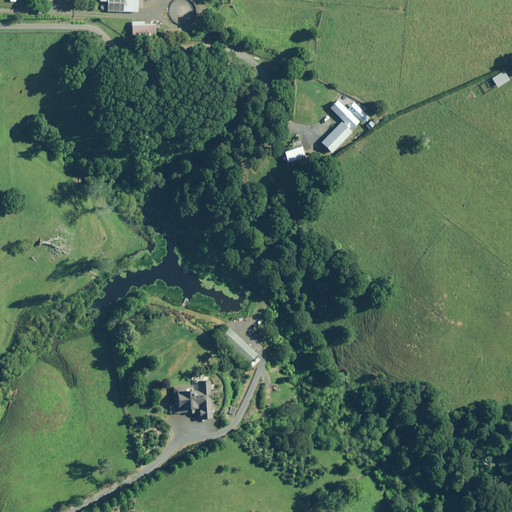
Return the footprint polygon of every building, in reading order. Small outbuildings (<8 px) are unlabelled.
[(107,0),(107,10),(138,11),(138,0),(107,0)] [(154,22),(131,23),(131,35),(154,34),(154,22)] [(496,88),(510,80),(504,69),(490,78),(496,88)] [(337,100),(329,107),(350,129),(358,122),(337,100)] [(369,118),(360,109),(354,116),(363,124),(369,118)] [(340,122),(320,142),(330,153),(351,133),(340,122)] [(305,157),(301,145),(284,151),(288,162),(305,157)] [(230,327),(221,336),(249,363),(258,353),(230,327)] [(197,389),(175,390),(176,411),(197,409),(198,420),(213,419),(210,379),(197,380),(197,389)]
